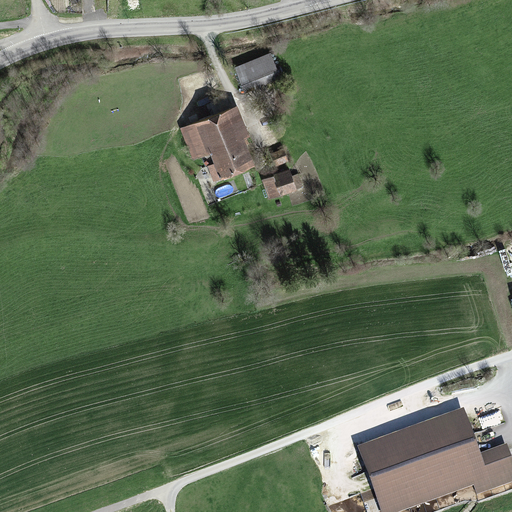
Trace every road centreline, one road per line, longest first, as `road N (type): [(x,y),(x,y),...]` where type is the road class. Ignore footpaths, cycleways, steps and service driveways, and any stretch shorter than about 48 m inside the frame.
road 1 (track): [(511,356),(108,511)]
road 2 (tertiary): [(31,46),(89,31),(204,27),(325,0)]
